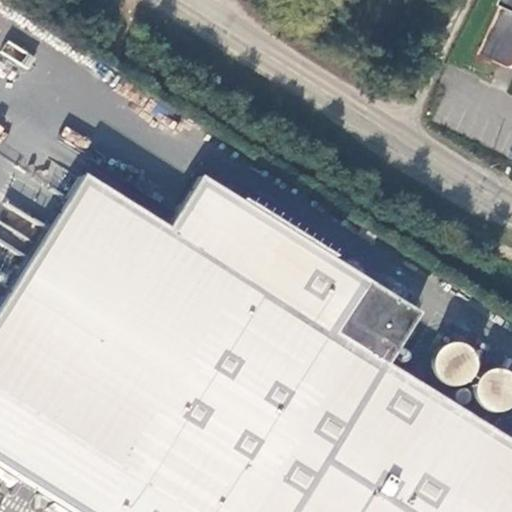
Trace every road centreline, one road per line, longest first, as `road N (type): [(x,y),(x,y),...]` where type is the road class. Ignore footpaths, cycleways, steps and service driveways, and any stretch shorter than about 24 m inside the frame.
road 1 (secondary): [(511,210),(178,0)]
road 2 (unknown): [(65,206),(152,258),(160,291),(25,511)]
road 3 (unknown): [(65,206),(0,326)]
